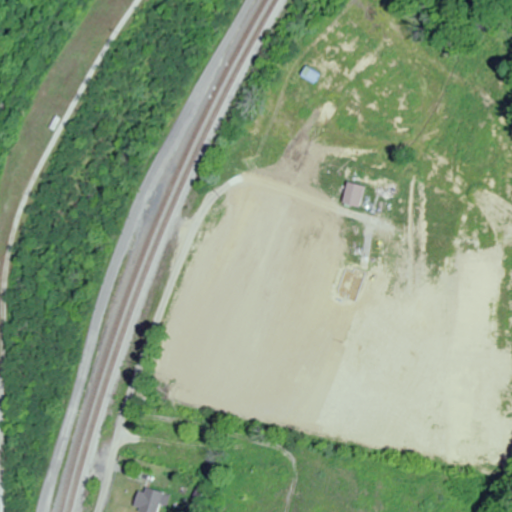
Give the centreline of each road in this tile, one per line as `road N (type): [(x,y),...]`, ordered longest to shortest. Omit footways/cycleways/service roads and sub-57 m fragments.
road 1 (residential): [(40,511),(120,233),(242,0)]
road 2 (residential): [(99,511),(156,323),(237,134),(291,30),(314,7)]
